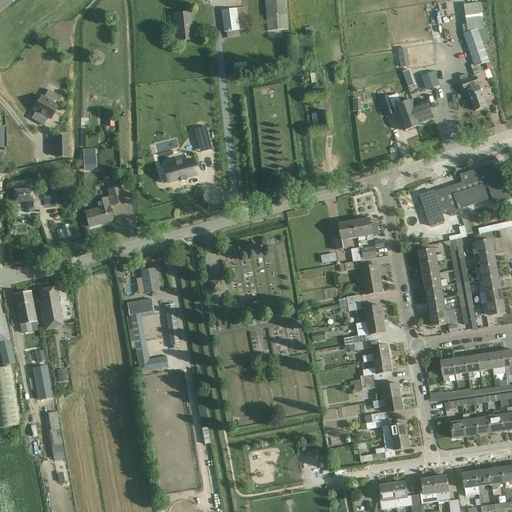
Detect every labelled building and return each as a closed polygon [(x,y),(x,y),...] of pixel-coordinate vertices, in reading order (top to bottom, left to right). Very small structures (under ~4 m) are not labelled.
[(264,0),(268,31),(288,29),(285,0),(264,0)] [(470,66),(474,76),(479,74),(477,67),(486,64),(488,70),(493,68),(490,61),(489,62),(478,31),(484,30),(480,3),(464,5),(468,33),(463,35),(474,65),(470,66)] [(224,32),(239,30),(236,8),(221,11),(224,32)] [(177,41),(193,40),(190,13),(174,14),(177,41)] [(410,67),(407,48),(398,49),(401,68),(410,67)] [(234,72),(247,70),(246,62),(233,63),(234,72)] [(401,72),(407,86),(415,83),(410,68),(401,72)] [(467,75),(460,77),(461,82),(464,91),(467,90),(470,96),(475,112),(488,107),(482,91),(481,92),(479,85),(480,85),(477,77),(468,80),(467,75)] [(55,107),(61,97),(49,90),(44,98),(42,96),(34,110),(36,111),(32,119),(44,126),(48,119),(50,120),(58,108),(55,107)] [(404,131),(417,127),(411,109),(410,109),(413,108),(415,107),(414,107),(415,107),(413,101),(396,107),(404,131)] [(411,109),(417,127),(421,125),(421,124),(434,119),(428,102),(415,107),(414,107),(415,107),(413,108),(410,109),(411,109)] [(205,126),(194,129),(197,141),(209,138),(205,126)] [(56,137),(56,157),(68,157),(68,137),(56,137)] [(85,157),(83,157),(84,171),(96,170),(95,153),(95,149),(84,150),(85,157)] [(175,164),(164,167),(169,183),(180,180),(180,182),(186,180),(186,179),(197,176),(192,159),(181,162),(181,161),(175,162),(175,164)] [(435,191),(420,196),(425,211),(426,212),(431,227),(445,222),(442,214),(449,212),(450,216),(460,212),(460,211),(460,210),(488,200),(489,200),(488,199),(492,198),(495,205),(509,200),(507,192),(499,169),(498,169),(495,170),(493,164),(460,175),(462,183),(456,185),(454,186),(445,189),(435,192),(435,191)] [(44,200),(44,206),(56,205),(54,186),(45,187),(45,190),(43,191),(43,196),(44,200)] [(85,212),(89,227),(113,221),(109,207),(124,202),(120,186),(107,189),(109,197),(96,200),(98,209),(85,212)] [(34,190),(14,191),(14,202),(27,202),(27,210),(39,209),(38,201),(44,200),(43,196),(38,196),(38,194),(34,195),(34,190)] [(181,203),(185,212),(195,207),(191,198),(181,203)] [(367,237),(367,241),(373,240),(372,236),(373,235),(373,236),(379,234),(377,224),(371,225),(370,219),(354,222),(357,238),(367,237)] [(331,227),(335,251),(349,248),(347,240),(357,238),(354,222),(340,224),(340,226),(331,227)] [(492,240),(472,243),(473,249),(476,249),(476,248),(478,248),(479,255),(494,252),(492,240)] [(375,247),(362,250),(364,259),(377,257),(375,247)] [(419,252),(421,263),(437,261),(437,262),(445,261),(444,255),(436,256),(435,249),(419,252)] [(479,255),(481,267),(497,265),(494,252),(479,255)] [(321,256),(323,264),(330,262),(328,255),(321,256)] [(421,263),(423,276),(439,273),(437,262),(437,261),(421,263)] [(340,273),(359,270),(358,262),(339,265),(340,273)] [(481,267),(476,268),(477,275),(483,273),(484,279),(499,277),(497,265),(481,267)] [(358,283),(364,282),(380,279),(378,266),(362,269),(363,276),(357,277),(358,283)] [(155,269),(141,271),(145,293),(159,291),(155,269)] [(423,276),(426,288),(441,286),(441,287),(447,286),(446,280),(440,281),(439,273),(423,276)] [(480,292),(486,291),(501,289),(499,277),(484,279),(478,281),(480,292)] [(380,279),(364,282),(367,295),(383,292),(380,279)] [(220,281),(210,282),(211,292),(221,291),(220,281)] [(426,288),(428,302),(444,299),(441,287),(441,286),(426,288)] [(43,323),(45,332),(55,330),(54,327),(62,326),(61,319),(62,319),(56,288),(39,291),(41,302),(39,302),(43,323)] [(480,292),(482,305),(488,304),(503,301),(501,289),(486,291),(480,292)] [(20,324),(22,334),(37,331),(36,321),(30,292),(14,295),(20,324)] [(359,296),(338,300),(339,306),(361,302),(359,296)] [(0,352),(3,366),(15,363),(10,339),(4,314),(1,298),(0,298),(0,352)] [(444,299),(428,302),(430,313),(430,314),(453,310),(452,309),(452,305),(445,306),(444,299)] [(128,304),(140,373),(168,368),(166,357),(148,360),(141,318),(154,315),(151,300),(128,304)] [(503,301),(488,304),(490,316),(506,314),(503,301)] [(361,302),(339,306),(340,312),(349,311),(349,312),(356,311),(358,324),(367,322),(383,319),(381,306),(365,309),(362,309),(361,302)] [(165,306),(170,346),(179,345),(173,305),(165,306)] [(473,306),(468,307),(471,320),(472,330),(477,329),(475,320),(473,306)] [(463,322),(463,326),(469,325),(465,307),(461,308),(463,322)] [(453,310),(430,314),(433,327),(448,324),(457,323),(454,310),(453,310)] [(358,324),(356,324),(358,337),(366,335),(370,335),(386,333),(383,319),(367,322),(358,324)] [(313,342),(326,340),(325,331),(312,333),(313,342)] [(353,338),(344,339),(345,346),(355,345),(368,342),(366,335),(358,337),(353,338)] [(368,342),(355,345),(356,352),(369,349),(368,342)] [(373,354),(363,356),(364,363),(367,362),(390,358),(388,345),(372,348),(373,354)] [(511,350),(503,352),(505,367),(506,377),(511,376),(510,367),(511,366),(511,350)] [(45,361),(43,351),(35,352),(37,363),(45,361)] [(493,369),(504,367),(505,367),(503,352),(490,354),(493,369)] [(490,354),(478,356),(480,371),(493,369),(490,354)] [(478,356),(466,358),(468,373),(480,371),(478,356)] [(350,386),(354,385),(375,381),(375,382),(393,378),(391,372),(393,372),(390,358),(367,362),(370,375),(360,377),(361,380),(350,382),(350,386)] [(456,375),(457,381),(461,381),(460,374),(468,373),(466,358),(454,359),(456,375)] [(443,377),(444,382),(449,382),(448,376),(456,375),(454,359),(441,361),(443,377)] [(0,427),(21,425),(12,366),(0,367),(0,427)] [(38,401),(52,398),(46,366),(32,369),(38,401)] [(66,381),(65,370),(57,371),(58,382),(66,381)] [(376,389),(375,382),(375,381),(354,385),(355,393),(376,389)] [(376,396),(377,401),(401,396),(399,384),(383,386),(384,395),(376,396)] [(471,389),(458,391),(460,398),(472,397),(471,389)] [(458,391),(442,393),(444,401),(460,398),(458,391)] [(387,407),(388,413),(404,410),(401,396),(377,401),(377,402),(373,402),(374,409),(387,407)] [(511,430),(511,408),(507,409),(508,415),(502,416),(504,431),(511,430)] [(56,413),(48,414),(50,431),(49,431),(54,461),(64,459),(56,413)] [(381,421),(386,420),(384,414),(365,417),(366,424),(381,421)] [(502,416),(495,417),(494,414),(489,415),(489,418),(492,433),(504,431),(502,416)] [(464,421),(467,437),(479,435),(477,419),(470,420),(469,415),(463,416),(463,418),(464,421)] [(464,421),(463,418),(458,418),(458,422),(451,423),(454,439),(467,437),(464,421)] [(477,419),(479,435),(492,433),(489,418),(477,419)] [(382,428),(381,421),(366,424),(367,430),(368,430),(382,428)] [(392,426),(382,428),(385,440),(393,439),(408,436),(406,424),(392,426)] [(385,440),(384,440),(386,448),(387,452),(395,451),(410,448),(408,436),(393,439),(385,440)] [(372,455),(360,457),(361,464),(368,462),(369,462),(373,461),(386,459),(388,458),(387,452),(386,448),(376,450),(377,454),(372,455)] [(511,467),(503,469),(505,483),(511,482),(511,467)] [(492,485),(492,490),(498,490),(497,484),(505,483),(503,469),(490,470),(492,485)] [(490,470),(477,472),(480,492),(485,491),(485,486),(492,485),(490,470)] [(477,472),(463,474),(465,489),(472,488),(473,493),(480,492),(477,472)] [(449,502),(450,511),(460,511),(459,501),(451,502),(447,477),(434,479),(438,502),(438,504),(449,502)] [(415,497),(417,507),(423,506),(423,504),(438,502),(434,479),(422,480),(424,491),(420,492),(420,496),(415,497)] [(406,483),(393,485),(396,505),(397,510),(411,507),(410,497),(408,498),(406,483)] [(393,485),(380,487),(382,500),(380,500),(382,511),(397,510),(396,505),(393,485)]
